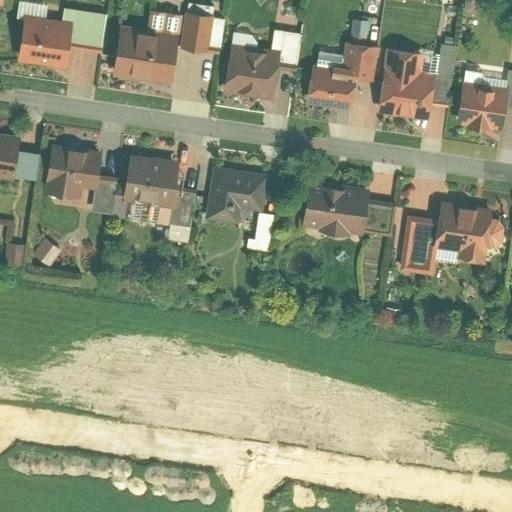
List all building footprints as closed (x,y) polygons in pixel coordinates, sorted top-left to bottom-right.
[(25,11),(18,58),(68,66),(71,44),(102,49),(108,10),(68,4),(66,17),(25,11)] [(187,12),(186,48),(219,49),(220,13),(187,12)] [(366,33),(366,19),(349,18),(349,33),(366,33)] [(114,70),(173,80),(180,35),(122,25),(114,70)] [(223,90),(276,98),(281,65),(297,67),(302,31),(277,28),(275,45),(231,39),(223,90)] [(307,101),(353,106),(356,75),(376,77),(379,43),(345,40),(344,51),(313,47),(307,101)] [(389,45),(379,110),(430,118),(437,70),(422,68),(425,51),(389,45)] [(460,122),(504,127),(509,85),(464,79),(460,122)] [(0,175),(15,178),(22,133),(0,129),(0,175)] [(84,186),(98,187),(102,157),(89,156),(90,149),(53,144),(47,191),(83,195),(84,186)] [(123,196),(176,203),(181,158),(128,152),(123,196)] [(242,207),(266,210),(272,171),(215,163),(207,217),(240,222),(242,207)] [(311,180),(304,223),(365,232),(366,229),(392,233),(397,201),(371,197),(373,190),(311,180)] [(439,217),(410,212),(402,267),(434,273),(440,246),(461,250),(460,257),(488,262),(491,245),(496,245),(504,240),(507,224),(501,217),(493,216),(495,206),(443,198),(439,217)] [(263,249),(270,213),(253,210),(246,246),(263,249)] [(33,255),(49,264),(58,247),(42,239),(33,255)]
